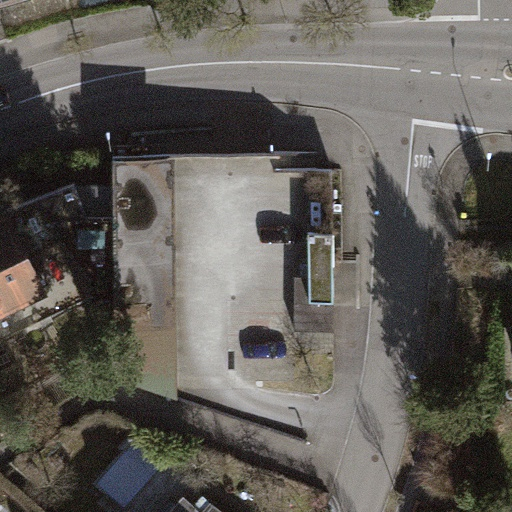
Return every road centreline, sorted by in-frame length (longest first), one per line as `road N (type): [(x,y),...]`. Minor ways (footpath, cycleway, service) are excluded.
road 1 (residential): [(358,511),(398,349),(422,70)]
road 2 (secondary): [(0,111),(93,81),(200,63),(422,70)]
